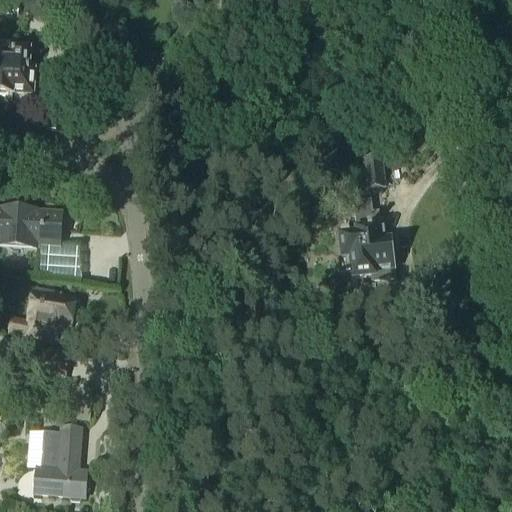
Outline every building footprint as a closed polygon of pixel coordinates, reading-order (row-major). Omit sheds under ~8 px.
[(32,95),(33,79),(29,79),(31,53),(14,52),(14,47),(0,46),(0,96),(11,98),(12,95),(26,96),(26,95),(32,95)] [(367,192),(384,190),(381,161),(364,162),(367,192)] [(295,190),(301,173),(270,162),(264,178),(295,190)] [(349,259),(350,275),(354,275),(354,280),(394,276),(391,243),(382,244),(379,215),(371,216),(370,203),(359,205),(362,232),(358,233),(359,239),(342,241),(344,260),(349,259)] [(60,249),(62,216),(0,211),(0,249),(38,252),(39,247),(60,249)] [(13,322),(10,338),(60,347),(63,329),(72,330),(76,305),(59,302),(60,297),(58,295),(49,294),(45,295),(32,292),(27,325),(13,322)] [(0,360),(0,365),(19,369),(23,346),(3,342),(0,360)] [(65,382),(68,354),(43,351),(39,379),(65,382)] [(90,485),(86,482),(87,476),(78,475),(81,433),(62,431),(62,438),(45,437),(42,469),(35,469),(33,498),(85,502),(85,495),(89,493),(90,485)]
